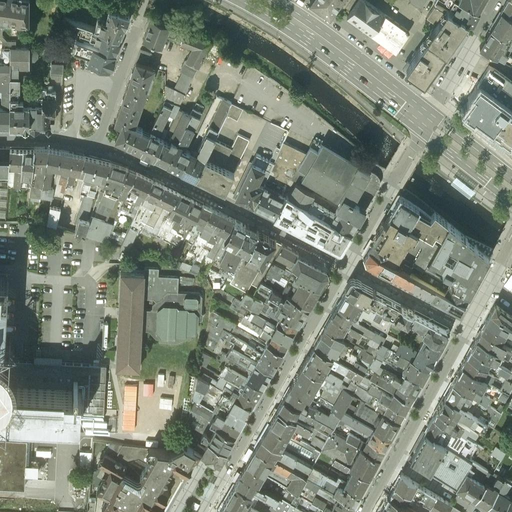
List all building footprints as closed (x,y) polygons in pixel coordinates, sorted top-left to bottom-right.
[(28,0),(0,0),(0,17),(3,18),(21,21),(29,22),(28,0)] [(314,0),(329,11),(336,0),(314,0)] [(374,5),(366,0),(358,0),(347,16),(371,33),(385,13),(374,5)] [(468,3),(461,0),(451,0),(449,3),(454,6),(451,11),(468,19),(467,20),(472,22),(477,14),(476,13),(478,10),(468,4),(468,3)] [(483,0),(461,0),(468,3),(468,4),(478,10),(483,0)] [(511,12),(511,0),(506,0),(501,10),(511,15),(511,12)] [(451,11),(436,3),(427,16),(436,23),(426,37),(445,51),(467,20),(468,19),(451,11)] [(125,16),(106,10),(104,18),(98,17),(95,27),(119,35),(125,16)] [(511,16),(511,15),(501,10),(490,27),(505,36),(506,37),(511,28),(511,16)] [(409,30),(385,13),(371,33),(395,50),(409,30)] [(15,40),(7,40),(2,35),(2,21),(3,18),(0,17),(0,38),(2,40),(2,54),(7,54),(7,63),(10,63),(10,48),(15,48),(15,40)] [(21,21),(3,18),(2,21),(2,35),(7,40),(15,40),(15,48),(21,48),(21,21)] [(85,24),(73,20),(69,36),(75,38),(80,39),(82,33),(85,24)] [(184,32),(152,20),(143,39),(161,46),(165,34),(178,39),(177,40),(180,41),(184,32)] [(95,27),(85,24),(82,33),(99,39),(97,45),(115,51),(119,35),(95,27)] [(505,36),(490,27),(491,28),(482,45),(480,44),(479,45),(485,49),(495,53),(503,58),(506,53),(511,43),(511,40),(506,37),(505,36)] [(210,41),(184,32),(180,41),(193,46),(180,71),(183,72),(174,89),(166,84),(165,100),(179,105),(210,41)] [(445,51),(426,37),(406,65),(425,79),(445,51)] [(80,39),(75,38),(72,48),(89,53),(87,59),(110,67),(115,51),(97,45),(80,39)] [(58,51),(52,51),(52,55),(51,55),(50,75),(62,76),(63,59),(63,39),(58,39),(58,51)] [(29,104),(18,104),(18,67),(29,66),(29,60),(29,49),(29,48),(26,48),(21,48),(15,48),(10,48),(10,63),(10,127),(28,127),(29,104)] [(37,53),(33,49),(29,49),(29,60),(33,60),(37,57),(37,53)] [(152,53),(140,49),(138,56),(149,60),(152,53)] [(511,55),(506,53),(503,58),(511,62),(511,55)] [(149,60),(138,56),(136,62),(147,66),(149,60)] [(0,62),(0,88),(3,89),(2,103),(1,103),(1,107),(0,106),(0,126),(10,127),(10,63),(7,63),(0,62)] [(147,66),(136,62),(127,88),(143,94),(146,88),(148,89),(153,75),(150,74),(153,67),(147,66)] [(511,100),(511,79),(495,67),(489,63),(477,83),(481,86),(465,108),(492,128),(511,100)] [(243,78),(231,72),(227,78),(240,84),(243,78)] [(35,85),(34,87),(32,87),(30,85),(29,87),(29,104),(28,127),(40,127),(50,127),(50,121),(53,121),(53,115),(54,115),(54,106),(56,106),(56,98),(56,92),(55,92),(52,92),(52,90),(46,90),(46,88),(37,87),(35,85)] [(141,100),(143,94),(127,88),(114,124),(121,126),(119,130),(118,130),(115,138),(125,143),(141,150),(148,134),(142,131),(143,129),(134,126),(143,101),(141,100)] [(216,95),(203,123),(209,126),(210,126),(223,99),(216,95)] [(209,126),(196,153),(190,150),(189,151),(187,156),(180,169),(195,176),(213,139),(225,114),(231,102),(223,99),(210,126),(209,126)] [(511,100),(492,128),(511,142),(511,100)] [(243,108),(231,102),(225,114),(237,120),(243,108)] [(169,142),(163,139),(154,157),(167,163),(185,124),(190,115),(177,109),(167,130),(173,132),(170,139),(170,140),(169,142)] [(148,134),(141,150),(154,157),(163,139),(157,136),(167,114),(160,110),(148,134)] [(185,124),(167,163),(180,169),(187,156),(189,151),(180,147),(181,145),(183,146),(185,145),(194,128),(185,124)] [(288,130),(277,125),(268,142),(276,146),(280,148),(283,141),(288,130)] [(230,147),(213,139),(195,176),(224,190),(249,139),(237,133),(230,147)] [(369,171),(314,138),(306,152),(291,178),(308,188),(321,196),(324,190),(338,199),(339,198),(341,199),(337,206),(358,218),(364,207),(361,205),(374,184),(374,182),(374,180),(372,177),(367,175),(369,171)] [(273,162),(253,204),(273,214),(286,193),(282,190),(290,178),(291,178),(306,152),(283,141),(280,148),(273,161),(273,162)] [(276,146),(269,160),(273,161),(280,148),(276,146)] [(0,180),(2,181),(8,181),(10,148),(0,147),(0,180)] [(22,148),(10,148),(8,181),(8,185),(20,185),(22,148)] [(35,148),(22,148),(20,185),(30,186),(33,166),(35,148)] [(48,148),(35,148),(33,166),(37,167),(34,184),(35,185),(34,189),(32,189),(31,199),(40,200),(41,196),(48,148)] [(48,148),(41,196),(51,198),(52,196),(53,188),(48,187),(52,167),(57,168),(61,151),(48,148)] [(73,153),(61,151),(57,168),(53,188),(52,196),(62,199),(65,186),(73,153)] [(84,155),(73,153),(65,186),(72,187),(76,171),(80,172),(84,155)] [(251,162),(235,195),(253,204),(273,162),(273,161),(269,160),(256,153),(251,162)] [(98,158),(84,155),(80,172),(85,173),(80,190),(83,190),(80,199),(82,199),(79,210),(81,211),(98,158)] [(81,211),(79,218),(85,220),(93,194),(97,195),(97,194),(103,177),(109,161),(98,158),(81,211)] [(119,164),(109,161),(103,177),(97,194),(101,195),(96,212),(101,213),(119,164)] [(119,164),(101,213),(107,216),(117,192),(126,167),(119,164)] [(135,170),(126,167),(117,192),(124,194),(128,185),(135,170)] [(135,170),(128,185),(119,208),(126,211),(136,188),(145,193),(152,178),(135,170)] [(164,184),(152,178),(145,193),(145,194),(150,197),(139,218),(145,221),(151,209),(152,210),(164,184)] [(291,178),(290,178),(282,190),(286,193),(300,201),(308,188),(291,178)] [(178,191),(164,184),(152,210),(151,209),(145,221),(153,224),(164,203),(170,206),(178,191)] [(80,190),(76,188),(65,229),(74,232),(79,218),(81,211),(79,210),(82,199),(80,199),(83,190),(80,190)] [(321,196),(308,188),(300,201),(351,230),(357,220),(356,220),(358,218),(337,206),(321,196)] [(170,206),(160,227),(173,234),(192,198),(178,191),(170,206)] [(300,201),(286,193),(273,214),(287,221),(333,245),(337,237),(345,241),(351,231),(351,230),(300,201)] [(412,203),(406,199),(400,195),(389,213),(409,224),(418,207),(412,203)] [(173,234),(169,242),(180,247),(189,229),(203,203),(192,198),(173,234)] [(203,203),(189,229),(195,232),(197,234),(211,208),(203,203)] [(59,209),(49,206),(46,223),(55,226),(59,209)] [(431,217),(418,207),(409,224),(437,241),(448,223),(434,212),(431,217)] [(193,242),(189,249),(198,254),(205,240),(220,212),(211,208),(197,234),(193,242)] [(220,212),(205,240),(212,243),(226,215),(220,212)] [(409,224),(389,213),(374,240),(413,262),(422,267),(423,267),(428,258),(437,241),(409,224)] [(37,215),(27,214),(27,222),(36,222),(37,215)] [(212,243),(207,253),(214,257),(215,256),(234,219),(226,215),(212,243)] [(98,220),(90,217),(88,222),(84,235),(92,238),(98,220)] [(79,218),(74,232),(84,235),(88,222),(85,220),(79,218)] [(234,219),(215,256),(226,262),(245,225),(234,219)] [(98,220),(92,238),(98,240),(105,223),(98,220)] [(105,223),(98,240),(105,242),(111,225),(105,223)] [(489,256),(448,223),(437,241),(428,258),(437,263),(437,264),(444,267),(442,271),(443,271),(440,277),(450,283),(451,281),(453,282),(455,278),(472,287),(489,256)] [(226,262),(225,264),(231,268),(233,265),(238,268),(245,255),(257,231),(245,225),(226,262)] [(129,226),(120,247),(128,250),(137,229),(129,226)] [(257,231),(245,255),(250,258),(246,265),(253,268),(256,261),(257,261),(270,237),(257,231)] [(192,234),(189,239),(193,242),(197,234),(195,232),(194,235),(192,234)] [(345,241),(337,237),(333,245),(336,246),(339,245),(341,245),(342,244),(343,243),(345,241)] [(327,267),(275,240),(251,282),(257,285),(261,279),(262,277),(272,260),(275,255),(280,257),(297,266),(294,272),(319,285),(328,269),(327,267)] [(413,262),(374,240),(369,249),(395,263),(409,271),(413,262)] [(395,263),(369,249),(363,259),(389,273),(395,263)] [(280,257),(275,255),(272,260),(277,263),(280,257)] [(182,263),(174,259),(171,264),(180,267),(182,263)] [(277,263),(272,260),(262,277),(286,290),(290,293),(294,287),(293,285),(294,283),(297,283),(298,280),(287,275),(290,270),(277,263)] [(193,263),(189,270),(197,273),(200,267),(193,263)] [(409,271),(395,263),(389,273),(409,283),(415,274),(409,271)] [(178,276),(158,274),(158,267),(144,266),(144,272),(121,271),(116,366),(139,367),(141,329),(149,329),(155,336),(159,337),(161,334),(174,335),(176,333),(184,334),(186,332),(194,332),(197,329),(197,319),(200,319),(202,318),(202,313),(201,311),(202,295),(199,292),(177,291),(178,276)] [(423,267),(422,267),(418,276),(434,285),(464,302),(469,293),(453,284),(450,283),(440,277),(423,267)] [(294,272),(290,270),(287,275),(298,280),(297,283),(294,283),(293,285),(294,287),(290,293),(308,303),(319,285),(294,272)] [(0,486),(24,488),(27,439),(0,437),(0,413),(65,416),(79,417),(79,410),(81,363),(4,359),(7,285),(8,277),(8,274),(0,273),(0,486)] [(418,276),(415,274),(409,283),(429,294),(434,285),(418,276)] [(361,280),(356,277),(355,278),(353,276),(349,278),(344,287),(346,288),(345,290),(368,302),(368,301),(374,290),(371,288),(372,287),(361,281),(361,280)] [(271,285),(261,279),(257,285),(267,291),(270,286),(271,285)] [(267,291),(257,285),(252,294),(266,302),(298,321),(303,312),(267,291)] [(464,302),(434,285),(429,294),(460,310),(464,302)] [(290,293),(286,290),(283,295),(281,294),(281,292),(270,286),(267,291),(303,312),(308,303),(290,293)] [(368,302),(345,290),(338,303),(355,312),(360,303),(364,306),(363,308),(370,312),(371,312),(374,314),(376,311),(372,309),(374,305),(368,301),(368,302)] [(386,297),(374,290),(368,301),(374,305),(380,308),(386,297)] [(252,294),(246,291),(240,300),(261,312),(263,308),(266,302),(252,294)] [(240,300),(235,297),(230,307),(250,318),(253,312),(275,324),(276,321),(277,321),(261,312),(240,300)] [(401,305),(386,297),(380,308),(394,316),(401,305)] [(298,321),(266,302),(263,308),(278,318),(277,321),(276,321),(293,330),(298,321)] [(355,312),(338,303),(332,313),(362,330),(380,340),(386,330),(355,312)] [(413,311),(401,305),(394,316),(394,317),(407,324),(413,311)] [(511,315),(498,305),(493,306),(490,312),(509,323),(511,324),(511,315)] [(449,329),(413,311),(407,324),(408,325),(441,343),(449,329)] [(275,324),(253,312),(250,318),(262,325),(274,332),(288,340),(293,330),(276,321),(275,324)] [(509,323),(490,312),(485,321),(504,332),(511,336),(511,328),(511,330),(507,327),(509,323)] [(362,330),(332,313),(324,326),(339,335),(340,335),(342,333),(351,338),(354,333),(359,336),(362,330)] [(504,332),(485,321),(481,329),(511,347),(511,340),(503,335),(504,332)] [(274,332),(262,325),(256,335),(267,341),(268,342),(274,332)] [(441,343),(408,325),(406,329),(423,339),(420,343),(436,353),(441,343)] [(339,335),(324,326),(320,333),(336,341),(339,335)] [(420,343),(420,344),(388,327),(386,330),(380,340),(389,345),(428,367),(436,353),(420,343)] [(511,352),(511,347),(481,329),(476,337),(509,357),(511,352)] [(265,344),(245,332),(242,337),(239,336),(238,336),(247,341),(262,350),(265,344)] [(288,340),(274,332),(268,342),(282,350),(288,340)] [(336,341),(320,333),(314,344),(329,353),(336,341)] [(511,358),(509,357),(476,337),(471,346),(510,369),(511,365),(511,358)] [(353,346),(341,338),(338,343),(351,350),(353,346)] [(244,346),(235,341),(232,346),(242,352),(244,348),(258,356),(256,360),(271,368),(277,358),(262,350),(247,341),(244,346)] [(268,342),(267,341),(265,344),(262,350),(277,358),(282,350),(268,342)] [(351,350),(338,343),(336,348),(348,355),(351,350)] [(329,353),(314,344),(308,354),(326,364),(329,360),(331,361),(332,363),(346,371),(347,369),(345,368),(348,364),(329,353)] [(428,367),(389,345),(386,351),(384,350),(382,353),(398,361),(399,358),(405,362),(401,369),(404,370),(421,379),(428,367)] [(510,369),(471,346),(466,355),(486,366),(488,363),(490,364),(489,365),(506,375),(510,369)] [(210,356),(202,352),(199,365),(204,367),(210,356)] [(326,364),(308,354),(303,364),(333,381),(336,375),(330,371),(328,372),(327,374),(322,371),(326,364)] [(251,368),(248,372),(246,371),(245,369),(242,367),(243,366),(222,355),(219,361),(225,364),(262,385),(267,376),(251,368)] [(256,360),(248,355),(245,360),(249,362),(251,361),(253,363),(251,368),(267,376),(271,368),(256,360)] [(486,366),(466,355),(462,364),(490,380),(493,375),(484,370),(486,366)] [(366,366),(355,360),(352,366),(363,372),(366,366)] [(106,364),(81,363),(79,410),(104,412),(104,409),(106,364)] [(262,385),(225,364),(219,375),(221,377),(256,396),(262,385)] [(333,381),(303,364),(299,371),(296,371),(297,374),(296,375),(293,376),(294,379),(290,386),(306,395),(316,400),(319,395),(334,404),(343,387),(333,381)] [(490,380),(462,364),(457,372),(485,389),(497,396),(502,387),(490,380)] [(204,367),(199,365),(197,376),(215,387),(218,382),(203,374),(206,369),(204,367)] [(421,379),(404,370),(400,377),(395,375),(395,374),(383,367),(380,372),(398,381),(415,391),(421,379)] [(415,391),(398,381),(396,385),(373,372),(371,375),(369,374),(368,376),(393,390),(410,399),(415,391)] [(485,389),(457,372),(452,381),(485,403),(489,397),(481,392),(482,390),(483,391),(485,389)] [(511,381),(505,377),(500,374),(497,378),(493,375),(490,380),(502,387),(508,391),(511,385),(511,381)] [(344,375),(342,378),(336,375),(333,381),(343,387),(351,392),(357,382),(344,375)] [(215,387),(197,376),(195,386),(230,405),(231,403),(218,396),(221,390),(215,387)] [(256,396),(221,377),(218,382),(215,387),(221,390),(250,406),(256,396)] [(410,399),(393,390),(390,395),(376,388),(377,387),(370,383),(369,385),(362,381),(361,383),(363,384),(362,387),(374,393),(405,410),(410,399)] [(485,403),(452,381),(444,395),(479,418),(484,421),(493,427),(500,413),(496,411),(485,403)] [(230,405),(195,386),(192,397),(224,415),(230,405)] [(306,395),(290,386),(283,398),(310,413),(314,407),(306,403),(302,402),(306,395)] [(334,404),(332,409),(340,413),(351,392),(343,387),(334,404)] [(502,387),(497,396),(503,400),(508,391),(502,387)] [(250,406),(221,390),(218,396),(231,403),(230,405),(245,414),(250,406)] [(405,410),(374,393),(372,396),(370,395),(368,397),(385,406),(382,411),(399,420),(405,410)] [(479,418),(444,395),(437,407),(451,416),(455,410),(475,423),(479,418)] [(224,415),(192,397),(190,410),(218,426),(224,415)] [(310,413),(283,398),(277,408),(292,416),(296,410),(299,413),(308,418),(309,416),(311,417),(312,414),(310,413)] [(230,405),(224,415),(240,424),(245,414),(230,405)] [(451,416),(437,407),(433,415),(472,440),(477,432),(463,423),(451,416)] [(292,416),(277,408),(269,422),(287,432),(293,423),(294,424),(296,426),(308,433),(312,427),(292,416)] [(116,409),(104,409),(104,412),(79,410),(79,417),(87,418),(86,431),(115,433),(116,409)] [(332,409),(325,421),(333,425),(340,413),(332,409)] [(190,410),(186,428),(225,449),(233,434),(218,426),(190,410)] [(371,418),(358,411),(357,413),(360,415),(357,419),(367,425),(371,418)] [(382,411),(372,428),(389,437),(399,420),(382,411)] [(357,419),(345,413),(342,419),(353,425),(369,434),(367,438),(384,447),(389,437),(372,428),(367,425),(357,419)] [(240,424),(224,415),(218,426),(233,434),(240,424)] [(472,440),(433,415),(425,430),(464,455),(473,441),(472,440)] [(484,421),(479,418),(475,423),(481,427),(484,421)] [(287,432),(269,422),(255,446),(273,456),(276,452),(292,461),(297,454),(282,445),(287,432)] [(225,449),(186,428),(183,441),(200,450),(218,461),(225,449)] [(464,455),(425,430),(410,458),(455,487),(469,465),(472,460),(464,455)] [(384,447),(367,438),(365,442),(346,433),(345,435),(347,436),(346,439),(359,446),(360,447),(378,457),(384,447)] [(321,450),(335,458),(348,465),(359,446),(346,439),(336,434),(333,438),(328,436),(321,450)] [(186,471),(194,456),(197,455),(200,450),(183,441),(169,448),(123,443),(115,457),(105,451),(102,455),(100,456),(101,458),(98,462),(101,464),(102,467),(104,466),(108,468),(105,474),(97,489),(107,495),(102,505),(102,506),(112,511),(118,502),(122,504),(121,505),(122,511),(128,509),(129,508),(136,511),(162,511),(164,509),(164,508),(186,470),(186,471)] [(273,456),(255,446),(246,462),(263,472),(269,462),(271,463),(271,464),(291,476),(286,485),(295,491),(297,492),(303,481),(306,476),(305,475),(273,456)] [(505,451),(496,446),(492,452),(501,458),(505,451)] [(360,447),(350,466),(368,476),(378,457),(360,447)] [(348,465),(335,458),(332,464),(347,472),(348,471),(350,472),(344,483),(343,483),(359,492),(368,476),(350,466),(348,465)] [(487,470),(472,460),(469,465),(482,473),(480,475),(483,477),(487,470)] [(263,472),(246,462),(240,472),(264,486),(267,488),(271,481),(264,478),(262,478),(260,477),(263,472)] [(344,483),(339,480),(337,483),(320,474),(322,471),(311,464),(305,475),(306,476),(354,502),(359,492),(343,483),(344,483)] [(469,465),(455,487),(475,499),(485,480),(486,479),(483,477),(480,475),(482,473),(469,465)] [(339,474),(329,468),(326,473),(336,479),(339,474)] [(492,473),(487,470),(483,477),(486,479),(485,480),(492,485),(493,483),(493,482),(492,481),(497,474),(492,473)] [(264,486),(240,472),(235,482),(250,490),(254,484),(256,485),(257,488),(261,490),(264,486)] [(436,494),(401,474),(395,485),(410,494),(430,505),(436,494)] [(503,477),(497,474),(492,481),(493,482),(493,483),(492,485),(496,488),(503,477)] [(503,477),(496,488),(499,489),(500,487),(501,488),(505,487),(510,479),(504,475),(503,477)] [(348,511),(354,502),(306,476),(303,481),(333,498),(334,496),(336,497),(332,503),(315,494),(311,500),(323,506),(333,511),(348,511)] [(485,480),(475,499),(485,505),(496,488),(492,485),(485,480)] [(284,488),(271,481),(267,488),(278,493),(280,495),(284,488)] [(235,482),(224,501),(244,511),(256,511),(247,507),(247,508),(244,506),(252,492),(250,490),(235,482)] [(410,494),(395,485),(389,495),(411,507),(413,503),(406,499),(410,494)] [(496,488),(485,505),(495,511),(498,511),(509,496),(499,489),(496,488)] [(297,492),(295,491),(290,500),(290,501),(298,505),(303,496),(297,492)] [(280,495),(278,493),(272,503),(275,504),(270,511),(283,511),(290,501),(290,500),(280,495)] [(452,504),(436,494),(430,505),(428,508),(432,510),(436,511),(446,511),(451,505),(452,504)] [(411,507),(389,495),(384,505),(397,511),(404,511),(405,511),(407,511),(409,511),(409,510),(412,511),(411,511),(419,511),(414,509),(411,507)] [(511,511),(511,497),(509,496),(498,511),(511,511)] [(244,511),(224,501),(218,511),(244,511)]
